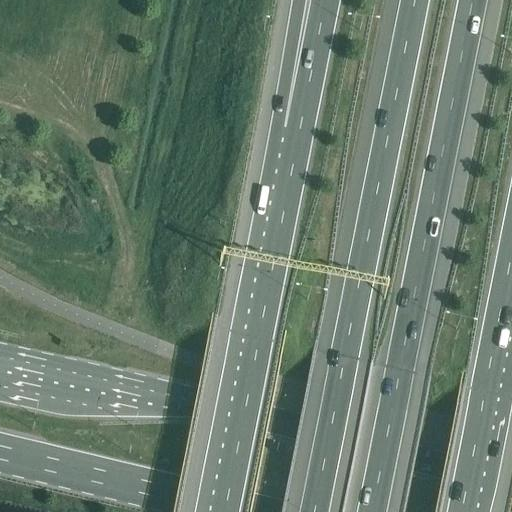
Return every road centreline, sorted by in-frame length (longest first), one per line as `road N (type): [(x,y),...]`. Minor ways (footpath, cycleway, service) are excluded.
road 1 (trunk): [(511,483),(0,355)]
road 2 (motorway): [(369,511),(472,0)]
road 3 (motorway): [(413,0),(311,511)]
road 4 (motorway): [(298,129),(222,511)]
road 5 (motorway): [(460,511),(511,252)]
road 6 (trunk): [(0,453),(230,511)]
road 7 (motorway): [(324,0),(298,129)]
road 8 (motorway): [(309,0),(298,129)]
